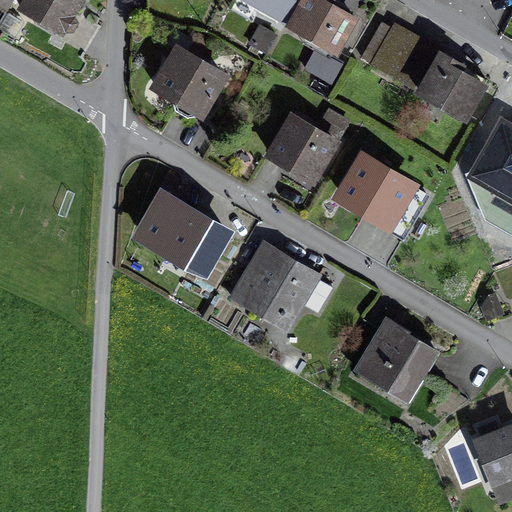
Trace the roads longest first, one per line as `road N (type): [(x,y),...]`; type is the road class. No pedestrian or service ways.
road 1 (residential): [(115,121),(511,354)]
road 2 (unclassified): [(115,121),(95,511)]
road 3 (residential): [(0,53),(115,121)]
road 4 (residential): [(119,0),(115,121)]
